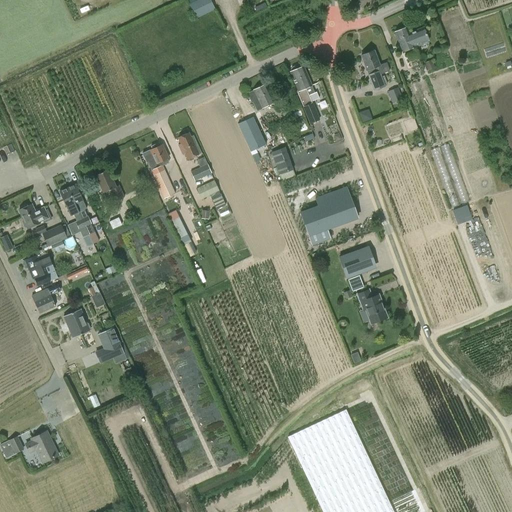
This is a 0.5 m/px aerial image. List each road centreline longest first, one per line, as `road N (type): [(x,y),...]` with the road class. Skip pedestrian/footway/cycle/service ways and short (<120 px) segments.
road 1 (unclassified): [(511,451),(424,331),(333,83),(330,36)]
road 2 (unclassified): [(0,193),(330,36)]
road 3 (unclassified): [(37,410),(65,394),(0,250)]
